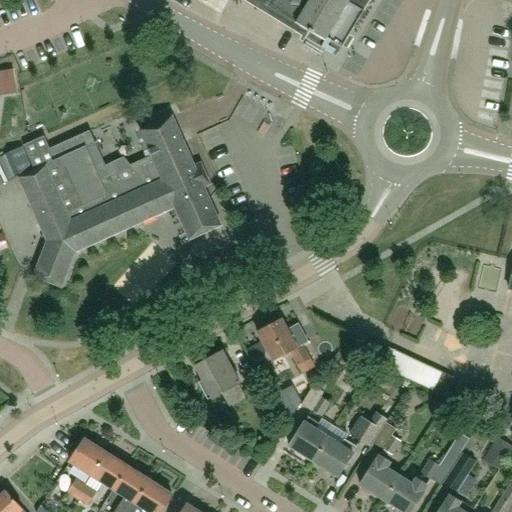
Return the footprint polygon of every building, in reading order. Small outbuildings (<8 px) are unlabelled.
[(369,0),(235,0),(240,3),(333,57),(369,0)] [(207,17),(202,26),(234,44),(239,35),(207,17)] [(221,224),(204,186),(207,181),(200,165),(194,164),(173,116),(149,126),(140,130),(152,156),(131,165),(124,159),(104,166),(89,130),(48,148),(42,135),(23,144),(34,170),(18,177),(46,241),(34,275),(62,285),(76,251),(175,207),(189,238),(221,224)] [(4,154),(14,177),(32,169),(22,146),(4,154)] [(257,332),(259,337),(272,360),(290,351),(298,366),(310,359),(302,344),(307,341),(298,324),(287,329),(281,318),(257,332)] [(237,384),(239,383),(223,351),(195,366),(202,380),(198,382),(208,400),(221,393),(228,407),(244,399),(237,384)] [(387,366),(400,371),(404,360),(392,355),(387,366)] [(262,386),(258,377),(251,365),(240,370),(249,387),(248,388),(251,392),(262,386)] [(324,391),(313,385),(301,404),(312,411),(312,410),(321,416),(330,402),(321,396),(324,391)] [(359,420),(350,434),(370,447),(372,442),(373,443),(386,422),(388,418),(377,412),(371,422),(362,416),(360,420),(359,420)] [(314,462),(329,438),(316,429),(319,424),(308,417),(289,447),(314,462)] [(386,422),(373,443),(392,455),(401,440),(392,434),(396,428),(386,422)] [(511,445),(497,437),(496,438),(483,460),(499,469),(511,448),(511,445)] [(329,438),(314,462),(337,477),(356,447),(345,440),(342,445),(329,438)] [(91,476),(106,452),(84,439),(69,462),(91,476)] [(421,472),(441,485),(442,483),(462,452),(451,446),(439,464),(430,458),(421,472)] [(106,452),(91,476),(113,490),(128,466),(106,452)] [(476,461),(462,452),(442,483),(456,491),(476,461)] [(385,501),(401,476),(387,467),(390,463),(379,456),(360,486),(385,501)] [(129,511),(150,480),(128,466),(113,490),(124,497),(114,511),(129,511)] [(401,476),(385,501),(402,511),(411,511),(428,486),(417,479),(414,484),(401,476)] [(77,499),(86,484),(76,477),(67,492),(77,499)] [(464,501),(475,485),(466,478),(455,494),(464,501)] [(150,480),(129,511),(160,511),(172,494),(150,480)] [(505,511),(511,502),(511,481),(495,506),(491,511),(505,511)] [(86,484),(77,499),(87,505),(96,490),(86,484)] [(23,511),(5,491),(0,494),(0,511),(23,511)] [(465,511),(458,508),(462,503),(451,496),(440,511),(465,511)]
